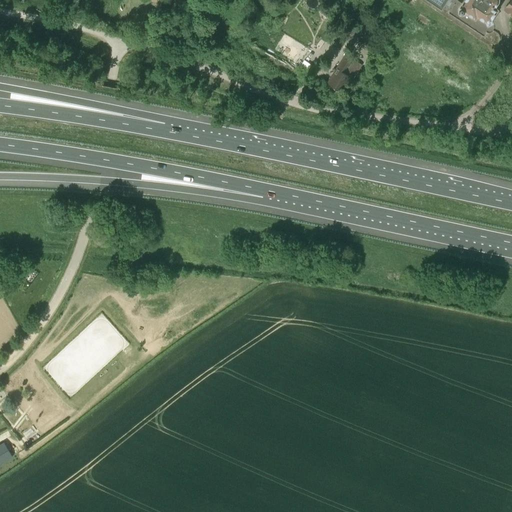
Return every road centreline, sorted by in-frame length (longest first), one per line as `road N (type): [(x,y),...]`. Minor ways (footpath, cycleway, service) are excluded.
road 1 (unclassified): [(496,131),(280,96),(116,38)]
road 2 (unclassified): [(0,370),(44,319),(79,250),(116,38)]
road 3 (motorway): [(511,203),(163,131)]
road 4 (motorway): [(0,144),(266,190)]
road 5 (motorway): [(0,177),(266,190)]
road 6 (motorway): [(266,190),(511,243)]
road 7 (motorway): [(163,131),(0,86)]
road 8 (motorway): [(163,131),(0,105)]
